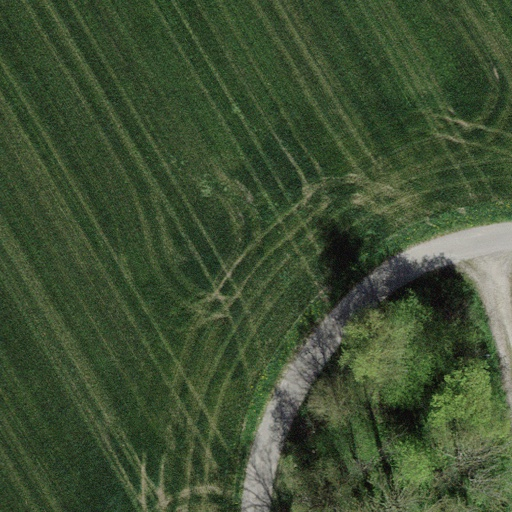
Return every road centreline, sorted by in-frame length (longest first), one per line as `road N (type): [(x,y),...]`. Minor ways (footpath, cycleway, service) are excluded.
road 1 (track): [(511,239),(425,255),(383,273),(343,307),(294,370),(261,447),(252,511)]
road 2 (track): [(511,384),(491,240)]
